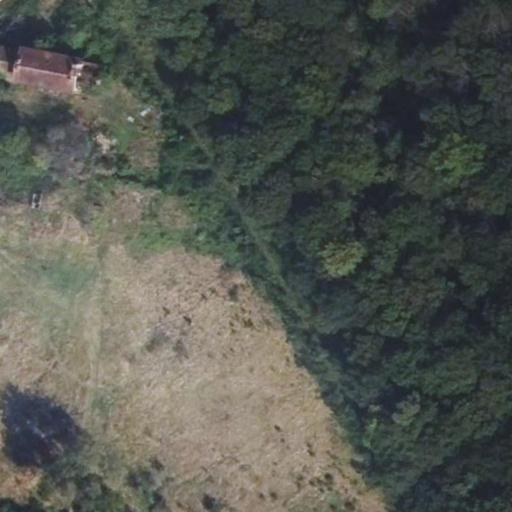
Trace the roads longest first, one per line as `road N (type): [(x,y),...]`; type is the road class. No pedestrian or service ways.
road 1 (track): [(441,511),(290,238),(129,0)]
road 2 (track): [(223,0),(511,143)]
